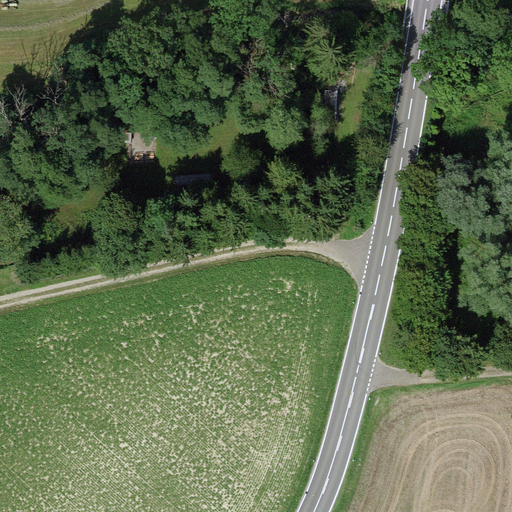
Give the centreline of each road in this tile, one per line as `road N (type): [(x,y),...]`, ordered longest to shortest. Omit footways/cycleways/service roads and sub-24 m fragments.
road 1 (tertiary): [(315,511),(384,260),(429,0)]
road 2 (track): [(384,260),(264,246),(0,304)]
road 3 (track): [(358,371),(424,377),(511,369)]
